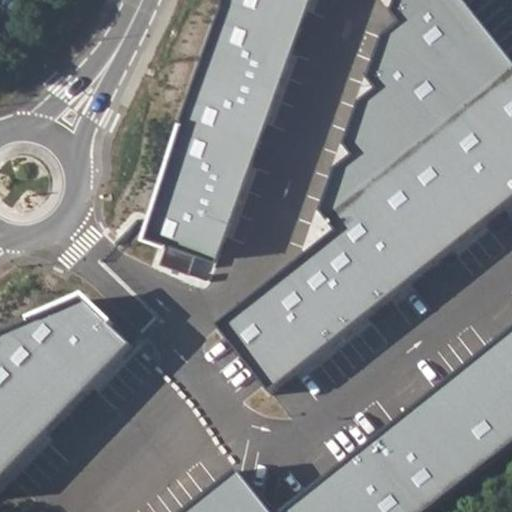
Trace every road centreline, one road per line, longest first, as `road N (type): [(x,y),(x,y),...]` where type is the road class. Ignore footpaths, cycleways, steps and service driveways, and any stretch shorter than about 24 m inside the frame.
road 1 (unclassified): [(180,331),(67,214)]
road 2 (tertiary): [(77,177),(116,47)]
road 3 (tertiary): [(116,47),(25,126)]
